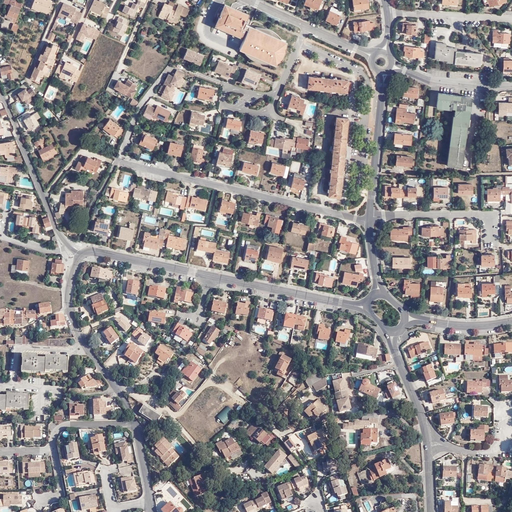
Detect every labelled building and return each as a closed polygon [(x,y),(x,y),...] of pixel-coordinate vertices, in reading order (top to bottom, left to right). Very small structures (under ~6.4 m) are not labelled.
[(16,2),(12,0),(10,0),(4,0),(4,2),(8,4),(6,7),(8,8),(5,16),(11,19),(10,20),(15,22),(23,3),(16,1),(16,2)] [(50,11),(53,0),(52,0),(35,0),(34,6),(50,11)] [(106,19),(111,8),(105,6),(106,4),(102,2),(99,1),(96,0),(95,0),(91,9),(101,14),(100,16),(106,19)] [(144,7),(146,2),(140,0),(138,0),(137,3),(133,2),(131,7),(125,4),(123,10),(134,15),(139,5),(144,7)] [(313,5),(312,7),(317,9),(320,0),(304,0),(304,2),(310,4),(313,5)] [(367,0),(352,0),(354,10),(361,9),(361,7),(368,6),(367,0)] [(177,3),(175,9),(174,11),(170,9),(171,8),(172,5),(164,1),(159,11),(167,14),(167,15),(169,16),(168,18),(172,20),(172,19),(176,20),(179,13),(185,15),(188,7),(177,3)] [(77,9),(64,3),(60,13),(65,15),(72,18),(76,10),(77,9)] [(216,25),(234,33),(242,37),(244,32),(246,34),(243,41),(240,49),(245,51),(244,52),(250,56),(253,58),(259,61),(262,62),(266,63),(270,64),(271,63),(276,65),(282,58),(280,57),(281,55),(283,56),(284,56),(285,55),(285,54),(285,53),(284,52),(283,52),(283,51),(285,51),(286,42),(281,40),(282,38),(279,36),(275,34),(271,31),(268,30),(265,29),(260,27),(256,27),(255,28),(245,24),(249,14),(244,12),(244,11),(239,9),(239,10),(226,4),(222,11),(222,10),(218,18),(219,19),(216,25)] [(341,11),(331,6),(326,16),(330,18),(329,20),(335,23),(340,14),(340,13),(341,11)] [(78,23),(83,13),(79,11),(75,21),(78,23)] [(126,23),(128,20),(120,16),(116,24),(117,24),(118,25),(118,26),(116,26),(114,30),(124,35),(128,24),(126,23)] [(369,19),(353,21),(354,30),(374,28),(373,21),(369,21),(369,19)] [(406,23),(406,22),(402,22),(401,31),(414,33),(415,24),(410,23),(406,23)] [(17,31),(20,25),(14,23),(11,29),(17,31)] [(97,37),(100,31),(84,24),(77,39),(82,41),(85,35),(88,36),(89,33),(97,37)] [(215,27),(213,33),(222,36),(224,31),(215,27)] [(492,42),(494,42),(501,42),(509,43),(509,33),(496,32),(496,29),(492,29),(492,42)] [(57,33),(52,30),(48,38),(54,41),(57,33)] [(242,37),(234,33),(233,36),(243,41),(246,34),(244,32),(242,37)] [(455,48),(445,47),(442,46),(443,43),(436,42),(434,59),(463,62),(463,64),(479,66),(479,64),(480,64),(480,54),(455,51),(455,48)] [(42,59),(39,67),(37,69),(35,68),(31,77),(37,80),(39,76),(43,78),(44,74),(49,75),(50,72),(47,71),(49,67),(52,68),(57,58),(55,58),(53,57),(56,50),(58,45),(54,43),(52,46),(48,44),(44,54),(42,59)] [(420,46),(403,44),(403,49),(404,49),(404,54),(422,56),(423,49),(419,49),(420,46)] [(199,63),(203,54),(187,48),(183,57),(199,63)] [(511,60),(504,60),(503,74),(511,74),(511,60)] [(72,79),(77,81),(82,71),(76,68),(77,66),(73,64),(71,63),(66,61),(65,65),(60,75),(60,76),(64,78),(66,73),(73,76),(72,79)] [(235,73),(238,66),(233,65),(232,67),(219,61),(215,70),(228,76),(230,71),(235,73)] [(57,73),(60,75),(65,65),(61,64),(57,73)] [(12,68),(11,66),(2,67),(2,66),(1,67),(1,68),(0,67),(0,70),(2,79),(9,77),(9,79),(15,78),(18,78),(20,75),(13,68),(12,68)] [(184,71),(176,69),(174,73),(173,76),(171,75),(168,74),(163,84),(164,84),(163,86),(162,85),(161,85),(158,92),(162,93),(161,95),(166,97),(167,95),(172,97),(174,93),(172,92),(173,88),(174,84),(180,86),(182,81),(180,80),(182,77),(184,71)] [(247,70),(242,81),(249,84),(250,83),(257,85),(261,76),(247,70)] [(348,83),(348,81),(309,78),(308,90),(347,94),(347,92),(351,92),(351,84),(348,83)] [(119,80),(114,88),(132,98),(137,90),(134,89),(137,85),(128,80),(126,84),(119,80)] [(417,95),(418,86),(403,84),(402,97),(414,99),(414,95),(417,95)] [(212,99),(214,89),(200,86),(198,98),(205,99),(205,98),(212,99)] [(33,97),(38,92),(36,91),(33,87),(29,90),(27,88),(16,95),(20,100),(23,98),(24,100),(26,99),(28,102),(34,98),(33,97)] [(447,165),(460,167),(464,141),(470,96),(438,92),(436,105),(455,108),(452,128),(447,165)] [(293,94),(289,106),(302,110),(304,103),(305,100),(298,98),(298,96),(293,94)] [(511,95),(508,95),(508,100),(498,100),(499,114),(507,114),(507,111),(511,111),(511,95)] [(302,110),(289,106),(288,110),(304,115),(307,104),(304,103),(302,110)] [(120,104),(117,112),(123,114),(126,106),(120,104)] [(147,104),(144,110),(145,111),(166,120),(166,119),(168,120),(169,117),(168,116),(170,110),(157,104),(155,107),(147,104)] [(398,106),(397,114),(405,115),(405,118),(416,119),(416,110),(405,109),(405,107),(398,106)] [(202,123),(204,114),(196,113),(197,111),(191,110),(189,121),(202,123)] [(39,124),(33,115),(24,120),(29,129),(39,124)] [(342,197),(349,118),(337,117),(330,196),(342,197)] [(124,129),(110,118),(104,127),(114,135),(115,134),(118,137),(124,129)] [(241,130),(243,122),(229,119),(227,127),(241,130)] [(251,131),(250,140),(257,141),(257,142),(263,143),(265,133),(251,131)] [(395,131),(394,141),(402,142),(411,143),(412,133),(395,131)] [(153,149),(157,139),(143,133),(140,138),(141,139),(139,143),(153,149)] [(310,139),(294,137),(293,139),(292,147),(292,151),(303,153),(303,148),(308,149),(310,139)] [(292,147),(293,139),(285,138),(285,140),(281,139),(276,139),(276,140),(272,139),(271,146),(284,149),(288,149),(288,146),(292,147)] [(16,156),(13,141),(0,144),(0,154),(5,154),(6,158),(16,156)] [(182,154),(184,144),(171,141),(169,151),(182,154)] [(38,151),(42,158),(52,154),(52,156),(57,154),(53,145),(38,151)] [(204,148),(194,146),(191,157),(195,158),(197,159),(197,160),(205,162),(206,158),(202,157),(204,148)] [(231,165),(235,150),(225,147),(223,152),(220,152),(218,162),(231,165)] [(413,166),(413,155),(399,154),(398,164),(413,166)] [(97,172),(103,160),(98,158),(96,161),(88,157),(88,158),(85,157),(82,162),(79,161),(76,169),(82,171),(84,166),(97,172)] [(257,175),(260,166),(245,162),(242,170),(251,173),(251,174),(257,175)] [(284,176),(286,165),(273,162),(271,171),(275,172),(274,173),(284,176)] [(294,162),(292,171),(301,172),(303,163),(294,162)] [(20,174),(20,169),(10,167),(10,168),(0,167),(0,181),(12,183),(13,177),(15,177),(15,174),(20,174)] [(304,183),(305,176),(294,173),(291,187),(301,189),(302,183),(304,183)] [(404,188),(404,183),(400,183),(399,187),(392,187),(392,185),(386,185),(386,196),(392,197),(392,196),(396,196),(397,197),(404,197),(404,188)] [(133,190),(131,195),(153,201),(156,191),(143,188),(144,185),(138,184),(137,188),(133,187),(133,190)] [(473,193),(472,184),(458,184),(458,193),(473,193)] [(507,192),(508,192),(511,192),(511,186),(511,187),(511,185),(504,185),(504,186),(499,186),(495,185),(495,187),(489,187),(489,199),(502,199),(502,192),(507,192)] [(127,192),(123,191),(119,190),(119,189),(111,187),(109,194),(112,195),(112,198),(125,201),(127,192)] [(404,188),(404,197),(412,197),(412,195),(417,195),(417,187),(409,187),(409,188),(404,188)] [(434,188),(434,196),(438,196),(438,197),(439,197),(447,197),(447,187),(434,188)] [(73,204),(74,205),(83,205),(83,190),(76,190),(76,194),(72,194),(72,192),(66,192),(66,204),(73,204)] [(164,200),(171,202),(179,204),(179,208),(182,209),(185,197),(176,194),(176,193),(167,190),(164,200)] [(20,207),(30,208),(31,201),(31,198),(32,198),(33,196),(27,195),(27,197),(22,197),(22,194),(18,194),(17,200),(21,201),(20,207)] [(186,201),(189,202),(189,206),(204,209),(206,200),(187,195),(186,201)] [(221,200),(218,210),(225,211),(231,213),(234,203),(221,200)] [(21,223),(29,224),(30,216),(30,217),(25,216),(25,213),(18,212),(17,214),(16,222),(17,222),(16,228),(19,228),(19,226),(21,226),(21,223)] [(240,221),(248,223),(252,224),(256,225),(259,213),(256,212),(255,215),(243,212),(240,221)] [(280,229),(282,220),(278,219),(274,218),(274,216),(266,214),(264,222),(268,222),(267,225),(272,227),(271,231),(279,233),(280,229)] [(45,227),(51,224),(50,221),(49,216),(46,217),(45,215),(41,215),(45,225),(45,227)] [(30,216),(29,224),(34,225),(34,223),(37,223),(38,220),(35,220),(35,217),(30,216)] [(106,234),(109,224),(104,223),(104,220),(101,219),(100,222),(95,221),(93,230),(98,230),(97,232),(106,234)] [(131,239),(135,223),(130,222),(129,227),(121,225),(118,237),(131,239)] [(305,234),(306,226),(293,223),(291,231),(305,234)] [(325,226),(325,225),(321,224),(319,231),(323,232),(322,235),(331,237),(333,229),(329,227),(325,226)] [(437,236),(437,228),(437,226),(429,227),(429,228),(420,228),(421,236),(437,236)] [(158,248),(161,248),(163,240),(165,231),(166,230),(160,229),(158,239),(148,237),(149,233),(144,232),(142,240),(145,241),(144,247),(157,249),(158,248)] [(411,237),(410,229),(406,229),(406,230),(390,230),(390,241),(406,241),(406,237),(411,237)] [(469,230),(464,230),(459,230),(460,239),(472,239),(472,243),(476,243),(475,230),(469,230)] [(165,231),(163,240),(167,241),(166,246),(183,250),(185,239),(168,236),(169,231),(165,231)] [(356,253),(358,244),(346,241),(346,238),(341,237),(340,243),(342,244),(340,250),(356,253)] [(215,253),(215,250),(217,243),(200,240),(198,249),(215,253)] [(259,255),(260,246),(249,244),(246,258),(256,260),(257,255),(259,255)] [(281,262),(283,250),(270,247),(268,258),(273,259),(273,260),(281,262)] [(215,253),(213,260),(228,263),(230,253),(215,250),(215,253)] [(450,268),(450,254),(446,254),(446,258),(435,258),(435,256),(427,256),(428,268),(432,268),(450,268)] [(493,265),(493,254),(479,255),(480,265),(493,265)] [(307,269),(310,260),(294,256),(292,266),(307,269)] [(409,268),(409,258),(391,259),(391,268),(409,268)] [(11,272),(17,272),(17,269),(28,270),(29,260),(18,259),(17,265),(13,264),(11,272)] [(62,260),(59,260),(55,259),(55,262),(52,262),(52,265),(50,265),(49,270),(63,273),(63,269),(64,264),(62,264),(62,260)] [(99,279),(106,280),(107,280),(107,278),(111,279),(113,272),(93,268),(91,277),(99,279)] [(362,282),(363,275),(360,274),(360,275),(345,273),(343,283),(358,286),(359,281),(362,282)] [(326,277),(326,276),(317,274),(316,282),(320,282),(319,285),(332,287),(334,279),(330,278),(326,277)] [(137,295),(139,282),(128,280),(126,293),(137,295)] [(419,300),(419,285),(409,284),(409,281),(403,281),(403,289),(405,289),(405,295),(410,295),(410,300),(419,300)] [(442,303),(443,287),(437,287),(437,282),(430,282),(430,302),(438,302),(438,303),(442,303)] [(465,285),(465,282),(459,282),(459,285),(458,285),(458,294),(464,294),(464,295),(472,295),(472,285),(471,285),(465,285)] [(497,292),(497,282),(484,283),(484,295),(488,294),(488,292),(497,292)] [(157,296),(157,297),(164,299),(166,288),(161,287),(160,288),(150,286),(149,294),(157,296)] [(190,303),(192,293),(180,290),(180,288),(176,287),(173,302),(177,302),(177,300),(190,303)] [(100,303),(105,301),(102,294),(91,298),(94,306),(92,306),(93,311),(95,310),(96,313),(97,316),(102,314),(101,313),(108,310),(106,305),(102,307),(100,303)] [(226,314),(227,305),(215,302),(213,311),(219,312),(218,313),(226,314)] [(249,314),(251,303),(247,302),(246,305),(239,304),(237,313),(241,314),(242,313),(249,314)] [(39,309),(40,314),(51,312),(50,304),(39,305),(39,309)] [(36,318),(36,309),(33,310),(32,312),(30,312),(30,310),(27,311),(27,312),(26,312),(26,319),(27,319),(35,318),(36,318)] [(255,318),(259,319),(266,321),(272,322),(274,312),(261,310),(257,309),(255,318)] [(164,324),(166,314),(150,312),(149,320),(158,322),(158,323),(164,324)] [(65,322),(64,315),(60,315),(56,316),(56,321),(51,321),(51,326),(60,326),(60,322),(65,322)] [(285,327),(295,329),(296,325),(298,317),(288,315),(285,327)] [(307,318),(298,317),(296,325),(299,326),(298,330),(305,331),(307,318)] [(192,334),(188,331),(184,329),(185,327),(178,323),(172,332),(187,341),(192,334)] [(326,331),(327,326),(321,325),(320,333),(322,333),(321,339),(329,340),(331,332),(326,331)] [(228,335),(232,329),(227,326),(223,332),(228,335)] [(142,331),(138,327),(132,334),(136,338),(142,331)] [(215,339),(220,332),(213,327),(204,340),(210,345),(214,339),(215,339)] [(108,329),(103,333),(107,337),(104,340),(108,346),(116,340),(108,329)] [(335,332),(333,342),(344,344),(345,338),(348,339),(349,332),(345,330),(344,334),(335,332)] [(146,345),(152,336),(143,331),(137,340),(146,345)] [(56,339),(46,339),(32,339),(32,345),(69,347),(69,340),(56,339)] [(416,355),(434,348),(432,341),(427,342),(426,340),(415,344),(416,345),(412,346),(416,355)] [(511,342),(497,343),(497,352),(503,352),(511,351),(511,342)] [(125,355),(130,358),(131,355),(138,359),(143,351),(130,343),(125,350),(127,351),(125,355)] [(378,350),(370,348),(368,347),(368,346),(359,344),(357,353),(373,357),(376,357),(378,350)] [(483,345),(466,344),(466,354),(465,355),(467,355),(474,356),(483,356),(483,345)] [(170,357),(173,353),(160,345),(155,353),(166,360),(169,357),(170,357)] [(447,354),(463,354),(463,345),(447,345),(447,354)] [(203,355),(206,352),(199,347),(196,350),(203,355)] [(67,373),(67,357),(62,357),(62,356),(54,356),(45,356),(44,359),(36,358),(36,355),(21,355),(20,359),(21,359),(21,367),(20,367),(20,372),(39,373),(39,376),(44,376),(44,371),(61,372),(61,373),(67,373)] [(279,371),(278,372),(283,375),(291,360),(282,356),(275,369),(279,371)] [(173,368),(176,370),(182,361),(179,359),(173,368)] [(193,381),(202,369),(191,362),(187,367),(186,367),(182,373),(193,381)] [(438,377),(434,363),(425,366),(427,372),(425,372),(428,380),(438,377)] [(307,383),(310,388),(313,386),(322,381),(318,374),(309,379),(307,383)] [(511,379),(511,374),(500,374),(500,386),(502,387),(502,390),(511,389),(511,379)] [(95,389),(90,383),(87,378),(80,383),(81,384),(78,387),(82,392),(85,390),(86,391),(93,390),(95,389)] [(392,397),(400,395),(392,378),(386,381),(388,384),(387,387),(390,392),(386,393),(389,399),(392,397)] [(488,386),(487,378),(483,378),(483,380),(468,380),(468,392),(476,392),(476,388),(482,389),(483,386),(488,386)] [(328,386),(326,379),(322,381),(313,386),(317,392),(328,386)] [(335,393),(336,397),(348,395),(344,379),(333,382),(336,393),(335,393)] [(377,399),(381,390),(371,386),(370,387),(368,386),(369,383),(369,382),(368,381),(366,380),(365,381),(364,382),(360,391),(377,399)] [(448,399),(445,388),(432,391),(435,401),(442,399),(443,400),(448,399)] [(174,398),(179,393),(175,390),(171,395),(174,398)] [(181,394),(179,393),(174,398),(174,399),(175,400),(171,403),(179,411),(183,407),(180,404),(188,395),(183,391),(181,394)] [(29,409),(29,395),(24,395),(25,394),(16,393),(16,394),(7,394),(7,396),(2,396),(2,395),(0,395),(0,411),(6,411),(6,408),(29,409)] [(348,395),(336,397),(340,412),(351,409),(348,395)] [(312,404),(306,410),(311,416),(314,413),(318,418),(326,410),(323,406),(325,404),(320,399),(313,405),(312,404)] [(109,416),(109,409),(106,410),(106,403),(102,403),(102,401),(94,402),(94,416),(109,416)] [(145,404),(144,406),(161,417),(162,415),(145,404)] [(78,415),(78,417),(84,416),(83,407),(77,407),(77,409),(75,409),(75,407),(75,405),(69,405),(69,415),(78,415)] [(217,416),(225,423),(235,411),(227,405),(217,416)] [(488,416),(488,407),(479,407),(479,405),(473,405),(473,416),(488,416)] [(161,417),(144,406),(140,413),(157,424),(161,417)] [(441,416),(442,423),(451,422),(451,425),(456,424),(455,418),(458,417),(457,413),(441,416)] [(343,429),(365,430),(369,430),(369,429),(376,429),(376,424),(378,424),(378,419),(369,419),(369,421),(355,421),(355,423),(349,423),(349,424),(343,424),(343,429)] [(253,429),(256,426),(253,424),(245,434),(246,435),(251,428),(253,429)] [(265,443),(270,437),(256,426),(253,429),(251,428),(246,435),(251,439),(252,438),(255,440),(259,443),(261,442),(264,445),(265,443)] [(488,432),(489,426),(477,426),(477,430),(470,430),(470,439),(475,439),(475,441),(484,441),(484,431),(488,432)] [(33,438),(33,437),(33,436),(41,436),(41,427),(25,427),(24,431),(21,431),(21,438),(33,438)] [(6,428),(6,431),(1,431),(1,428),(0,428),(0,437),(3,437),(3,436),(7,436),(7,437),(11,436),(11,428),(6,428)] [(314,439),(318,449),(328,445),(321,430),(317,432),(317,434),(314,436),(313,434),(308,436),(310,440),(310,441),(314,439)] [(378,445),(379,432),(373,431),(373,433),(365,432),(364,436),(363,436),(362,444),(371,444),(372,442),(374,442),(374,445),(378,445)] [(90,444),(92,451),(97,450),(97,448),(99,447),(100,453),(104,452),(101,435),(94,437),(95,438),(90,439),(90,444)] [(190,445),(181,435),(176,439),(185,449),(190,445)] [(221,450),(222,452),(226,458),(232,455),(231,454),(239,449),(236,443),(235,444),(232,438),(223,444),(222,442),(216,445),(219,451),(221,450)] [(291,438),(285,443),(290,450),(296,445),(291,438)] [(115,454),(117,454),(120,454),(121,457),(121,462),(129,460),(127,452),(124,439),(113,442),(115,454)] [(164,439),(153,448),(156,451),(155,452),(164,463),(165,462),(169,466),(179,457),(171,449),(172,448),(164,439)] [(68,461),(69,461),(79,459),(76,444),(69,446),(69,447),(66,448),(65,448),(66,453),(67,457),(68,461)] [(240,450),(232,455),(234,459),(242,454),(240,450)] [(280,450),(269,463),(276,469),(288,456),(280,450)] [(297,469),(302,465),(292,453),(288,456),(297,469)] [(213,465),(206,458),(202,462),(208,469),(213,465)] [(335,468),(335,469),(339,469),(338,459),(327,460),(328,462),(323,463),(324,471),(329,470),(328,468),(335,468)] [(3,463),(0,462),(0,473),(12,473),(12,465),(8,465),(8,464),(3,463)] [(374,482),(386,476),(384,472),(390,469),(387,462),(374,467),(376,471),(370,473),(374,482)] [(28,465),(28,464),(22,464),(23,474),(28,474),(40,473),(45,473),(44,463),(34,463),(34,465),(28,465)] [(276,469),(269,463),(266,468),(273,474),(276,469)] [(492,474),(496,474),(496,464),(487,464),(487,466),(482,465),(480,480),(490,480),(490,475),(492,475),(492,474)] [(504,465),(496,464),(496,474),(499,474),(499,478),(499,480),(499,481),(509,482),(509,478),(511,477),(511,471),(510,472),(511,469),(503,468),(504,465)] [(445,479),(459,479),(460,468),(445,467),(445,479)] [(85,483),(85,485),(88,484),(89,485),(94,484),(92,476),(91,476),(91,474),(87,475),(86,473),(77,474),(78,477),(76,478),(77,485),(85,483)] [(335,475),(330,477),(335,490),(336,490),(337,492),(338,495),(347,492),(345,486),(341,487),(341,486),(340,486),(338,480),(340,479),(339,476),(338,474),(335,475)] [(293,488),(294,488),(297,487),(298,488),(304,486),(304,487),(308,485),(306,481),(305,477),(305,476),(301,478),(300,477),(290,481),(293,488)] [(204,485),(201,477),(189,481),(196,497),(207,493),(205,488),(204,489),(203,486),(204,485)] [(135,491),(133,479),(128,480),(128,479),(128,478),(122,479),(122,484),(125,483),(126,488),(123,489),(124,493),(135,491)] [(290,489),(293,488),(290,481),(287,483),(277,488),(281,495),(281,496),(285,494),(287,498),(293,495),(290,489)] [(169,490),(174,495),(178,491),(173,486),(169,490)] [(255,500),(259,509),(263,507),(263,506),(262,505),(265,503),(266,504),(271,502),(268,496),(267,492),(261,494),(262,497),(255,500)] [(3,495),(4,505),(10,505),(22,505),(22,497),(18,497),(18,495),(3,495)] [(95,496),(80,499),(83,511),(89,510),(89,508),(88,506),(97,504),(95,496)] [(246,511),(254,511),(259,510),(259,509),(255,500),(254,499),(243,505),(245,508),(246,511)] [(370,500),(365,502),(370,511),(374,508),(370,500)] [(451,507),(451,503),(444,503),(444,511),(458,511),(458,508),(451,507)]
